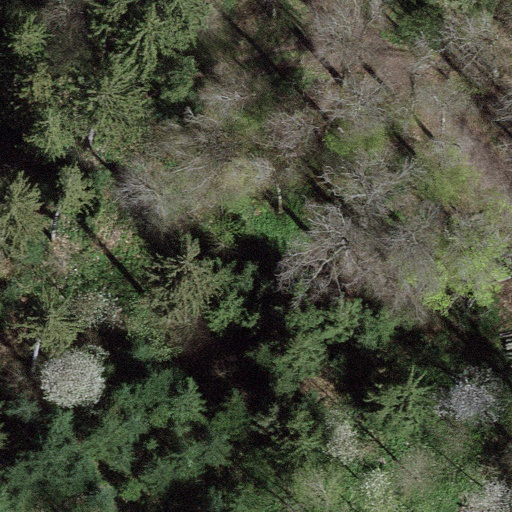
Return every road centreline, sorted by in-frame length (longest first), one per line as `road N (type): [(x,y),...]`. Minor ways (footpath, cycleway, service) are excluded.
road 1 (track): [(0,148),(55,125),(241,85),(358,38),(495,98),(511,98)]
road 2 (track): [(511,163),(389,86),(358,38),(267,0)]
